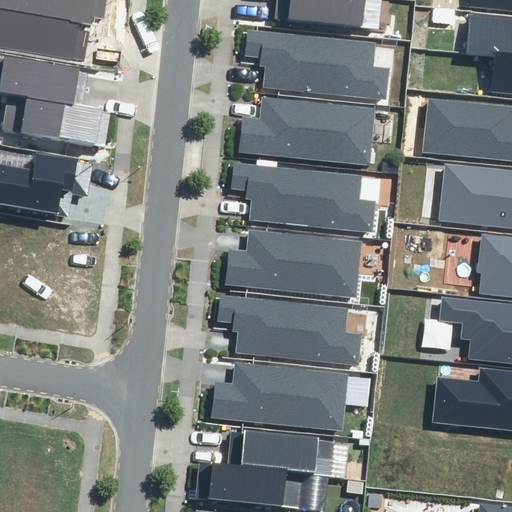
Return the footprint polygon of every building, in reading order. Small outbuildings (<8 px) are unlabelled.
[(102,0),(0,0),(0,7),(92,26),(93,18),(103,20),(107,1),(102,0)] [(285,0),(284,22),(367,28),(369,0),(285,0)] [(511,0),(473,0),(473,5),(511,9),(511,0)] [(0,7),(0,45),(85,62),(92,26),(0,7)] [(463,49),(485,52),(511,54),(511,15),(468,11),(463,49)] [(266,35),(264,88),(367,91),(386,91),(387,60),(369,59),(370,38),(266,35)] [(511,54),(485,52),(481,90),(511,93),(511,54)] [(0,91),(26,96),(71,104),(77,72),(0,58),(0,91)] [(367,91),(264,88),(263,111),(237,110),(235,149),(365,153),(367,91)] [(511,104),(429,93),(421,148),(511,159),(511,124),(511,104)] [(71,104),(26,96),(21,129),(105,142),(110,110),(71,104)] [(0,164),(0,202),(55,212),(59,189),(72,192),(78,158),(37,151),(34,170),(0,164)] [(511,171),(448,165),(442,218),(511,225),(511,171)] [(242,167),(240,220),(343,223),(362,223),(363,192),(346,191),(346,170),(242,167)] [(343,223),(240,220),(240,243),(213,242),(212,281),(341,285),(343,223)] [(511,235),(483,232),(477,286),(511,290),(511,235)] [(470,336),(468,355),(511,358),(511,301),(438,295),(436,319),(460,321),(459,335),(470,336)] [(235,300),(233,353),(336,356),(355,356),(356,325),(338,324),(339,303),(235,300)] [(336,356),(233,353),(232,376),(206,375),(204,414),(333,418),(336,356)] [(419,369),(415,417),(511,424),(511,364),(467,361),(467,373),(419,369)] [(232,429),(229,464),(300,471),(331,474),(335,439),(232,429)] [(199,461),(196,497),(297,506),(300,471),(229,464),(199,461)] [(511,511),(511,505),(478,501),(477,511),(511,511)]
